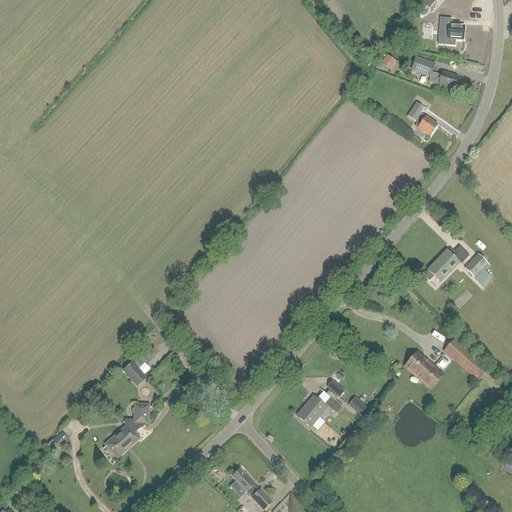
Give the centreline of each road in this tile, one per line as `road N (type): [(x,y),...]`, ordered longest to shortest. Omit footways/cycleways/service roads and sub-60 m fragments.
road 1 (tertiary): [(238,419),(461,152),(492,78),(496,0)]
road 2 (tertiary): [(135,511),(238,419)]
road 3 (unclassified): [(322,511),(238,419)]
